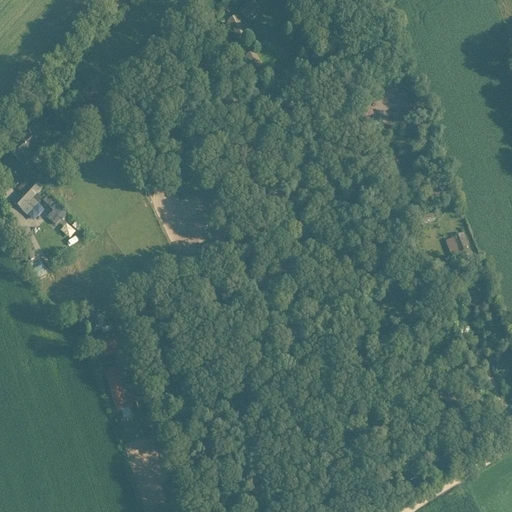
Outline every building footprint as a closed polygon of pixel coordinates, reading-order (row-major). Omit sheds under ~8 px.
[(250,0),(249,0),(238,11),(246,19),(258,7),(250,0)] [(228,19),(235,37),(244,33),(237,16),(228,19)] [(245,56),(252,71),(262,66),(255,51),(245,56)] [(65,147),(73,153),(124,89),(117,83),(65,147)] [(53,93),(49,99),(65,116),(71,111),(53,93)] [(9,151),(16,158),(23,167),(42,151),(40,149),(45,144),(35,132),(29,136),(28,135),(9,151)] [(21,193),(13,202),(27,216),(38,204),(43,199),(37,194),(43,189),(33,180),(27,186),(24,183),(18,190),(21,193)] [(43,203),(53,212),(47,219),(55,226),(60,221),(62,221),(65,218),(65,215),(62,212),(64,210),(49,196),(43,203)] [(76,223),(72,227),(77,231),(81,227),(76,223)] [(463,235),(452,239),(452,240),(458,257),(459,258),(470,254),(463,235)] [(20,241),(30,261),(35,259),(24,239),(20,241)] [(419,298),(426,301),(430,294),(423,291),(419,298)] [(106,328),(101,312),(84,317),(89,333),(106,328)] [(94,344),(98,358),(127,349),(122,336),(94,344)] [(116,369),(104,373),(117,413),(134,407),(130,395),(125,397),(119,380),(128,377),(124,366),(116,369)]
